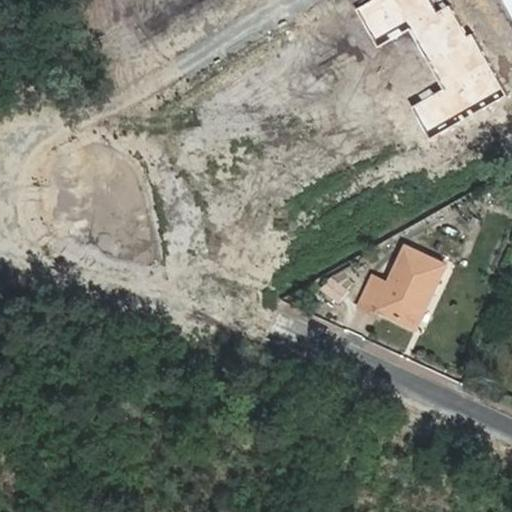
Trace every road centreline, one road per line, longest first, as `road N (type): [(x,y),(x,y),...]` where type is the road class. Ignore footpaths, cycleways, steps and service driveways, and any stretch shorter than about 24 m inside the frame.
road 1 (residential): [(288,327),(511,432)]
road 2 (residential): [(292,0),(184,63)]
